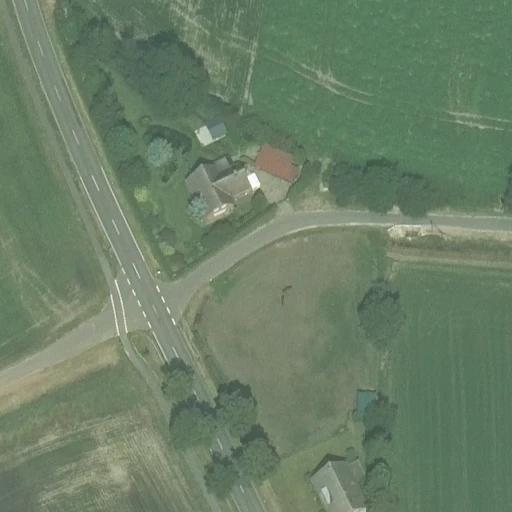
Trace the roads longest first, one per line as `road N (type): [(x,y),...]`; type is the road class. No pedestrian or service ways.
road 1 (residential): [(511,225),(304,220),(236,250),(148,309)]
road 2 (tertiary): [(148,309),(21,0)]
road 3 (tertiary): [(251,511),(148,309)]
road 4 (residential): [(148,309),(0,386)]
